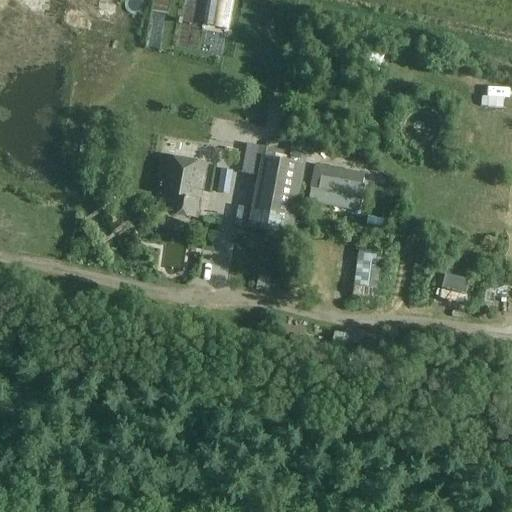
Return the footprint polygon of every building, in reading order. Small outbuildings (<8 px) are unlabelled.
[(355,54),(375,62),(384,39),(364,32),(355,54)] [(411,73),(427,76),(431,58),(414,55),(411,73)] [(318,130),(321,110),(306,108),(304,128),(318,130)] [(378,142),(382,123),(370,120),(366,139),(378,142)] [(197,216),(206,162),(163,155),(157,193),(168,195),(165,211),(197,216)] [(292,238),(306,167),(262,158),(248,230),(292,238)] [(309,188),(307,201),(358,211),(363,184),(320,175),(317,189),(309,188)] [(420,185),(422,202),(441,201),(439,183),(420,185)]
